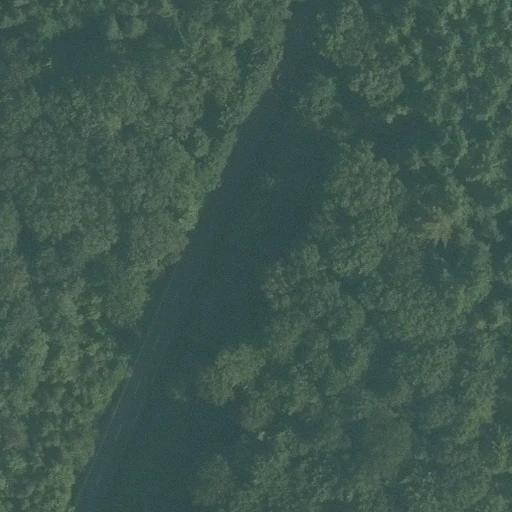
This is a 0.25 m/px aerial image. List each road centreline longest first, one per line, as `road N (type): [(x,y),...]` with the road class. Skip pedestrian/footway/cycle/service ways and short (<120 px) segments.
road 1 (secondary): [(83,511),(198,240),(312,5)]
road 2 (unclassified): [(508,511),(312,5)]
